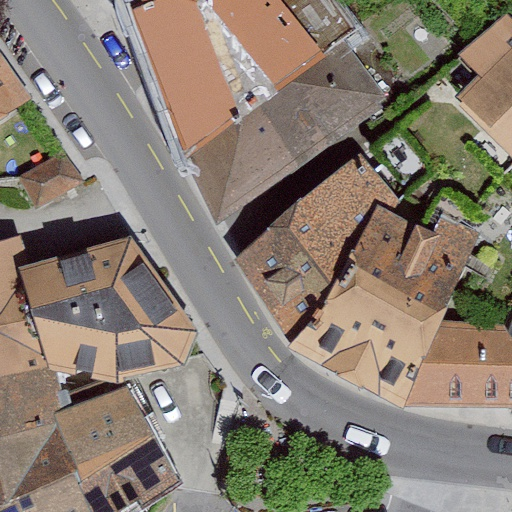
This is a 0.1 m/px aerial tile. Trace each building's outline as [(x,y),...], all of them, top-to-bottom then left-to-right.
[(305,0),(156,0),(138,8),(221,211),(383,98),(305,0)] [(511,42),(459,100),(511,148),(511,42)] [(0,66),(0,125),(29,103),(0,66)] [(60,151),(19,175),(41,212),(82,188),(63,155),(60,151)] [(400,205),(365,153),(238,258),(292,343),(400,205)] [(473,240),(400,205),(292,343),(405,405),(439,320),(473,240)] [(136,237),(28,269),(55,366),(126,381),(184,362),(192,334),(136,237)] [(0,378),(47,364),(10,247),(0,249),(0,378)] [(511,306),(507,325),(439,320),(405,405),(511,407),(511,306)] [(129,388),(46,375),(0,389),(0,511),(117,511),(160,484),(160,436),(129,388)]
